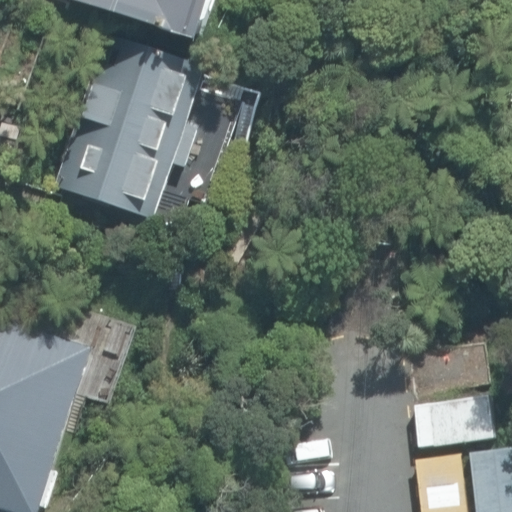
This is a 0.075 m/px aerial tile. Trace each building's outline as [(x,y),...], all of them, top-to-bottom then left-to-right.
[(73,0),(210,47),(225,0),(73,0)] [(66,189),(162,221),(180,165),(193,169),(206,130),(193,126),(212,67),(115,42),(66,189)] [(0,511),(3,511),(48,511),(98,348),(0,318),(0,511)] [(414,357),(419,399),(492,389),(486,348),(414,357)] [(416,409),(422,452),(496,442),(490,399),(416,409)] [(511,511),(511,451),(475,455),(480,511),(511,511)] [(420,462),(427,511),(470,511),(463,456),(420,462)]
